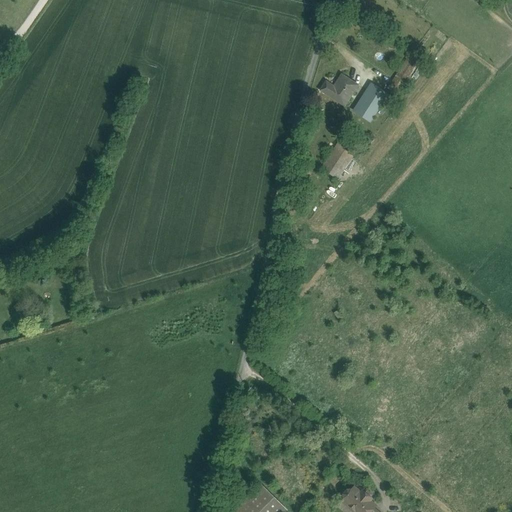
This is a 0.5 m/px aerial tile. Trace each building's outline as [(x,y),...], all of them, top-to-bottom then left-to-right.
[(379,0),(364,0),(342,33),(354,41),(380,0),(379,0)] [(425,32),(390,85),(400,92),(435,38),(425,32)] [(343,76),(335,88),(327,82),(321,91),(345,106),(358,86),(343,76)] [(387,94),(372,85),(369,90),(384,100),(387,94)] [(369,90),(355,111),(370,121),(384,100),(369,90)] [(351,119),(326,103),(319,115),(344,130),(351,119)] [(343,136),(321,169),(338,179),(360,146),(343,136)] [(262,487),(236,511),(283,511),(285,510),(262,487)] [(361,494),(354,488),(352,491),(347,491),(345,494),(345,499),(343,501),(355,511),(370,511),(373,508),(375,506),(369,501),(371,499),(363,492),(361,494)]
